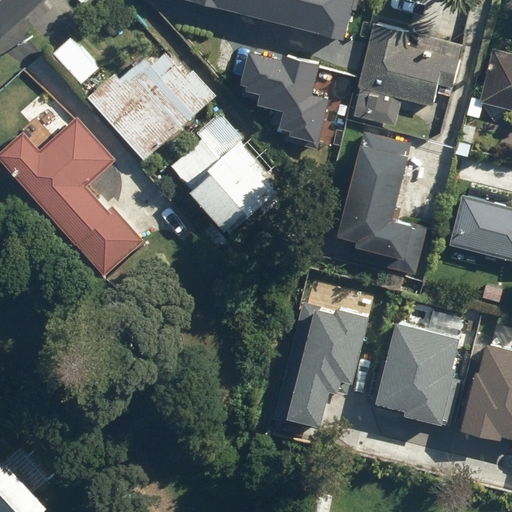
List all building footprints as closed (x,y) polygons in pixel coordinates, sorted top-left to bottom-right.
[(235,0),(349,30),(356,0),(235,0)] [(468,37),(378,18),(357,115),(398,123),(404,95),(435,101),(439,82),(458,86),(468,37)] [(59,52),(84,80),(104,63),(80,34),(59,52)] [(284,49),(253,41),(240,91),(279,101),(274,119),(291,124),(289,132),(322,140),(336,89),(319,85),(326,56),(285,45),(284,49)] [(511,51),(494,47),(482,100),(511,105),(511,51)] [(125,66),(93,93),(151,162),(224,100),(194,65),(187,71),(169,50),(155,62),(148,55),(129,72),(125,66)] [(205,138),(175,163),(233,231),(286,185),(244,136),(247,135),(231,116),(225,109),(199,131),(205,138)] [(94,180),(121,156),(83,113),(44,146),(26,125),(2,145),(107,268),(143,237),(94,180)] [(511,127),(481,125),(479,154),(511,156),(511,127)] [(395,214),(413,141),(366,129),(340,235),(409,251),(417,219),(395,214)] [(511,203),(463,193),(453,241),(511,253),(511,203)] [(306,296),(281,410),(323,419),(332,377),(354,382),(369,310),(306,296)] [(399,315),(380,404),(439,417),(458,328),(399,315)] [(511,337),(482,331),(462,424),(511,434),(511,337)] [(29,511),(39,504),(0,462),(0,511),(29,511)]
